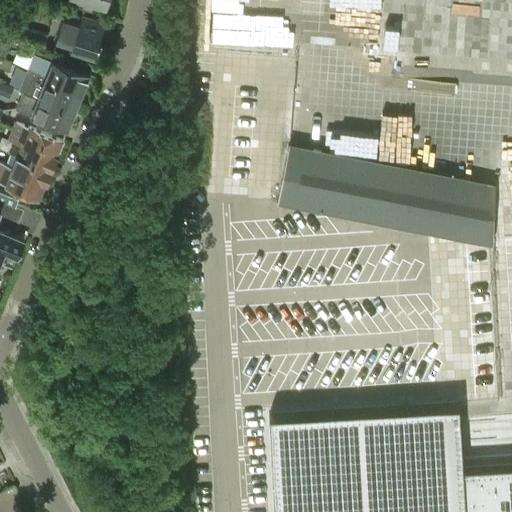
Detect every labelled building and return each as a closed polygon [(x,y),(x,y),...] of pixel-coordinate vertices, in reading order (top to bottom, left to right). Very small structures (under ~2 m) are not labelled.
[(78,0),(105,8),(107,0),(78,0)] [(204,0),(204,6),(220,7),(220,0),(257,0),(253,52),(286,54),(289,0),(295,0),(306,1),(305,0),(319,0),(316,54),(334,55),(338,0),(204,0)] [(511,0),(390,0),(387,61),(511,68),(511,0)] [(73,44),(72,48),(96,56),(107,21),(66,8),(57,39),(73,44)] [(48,33),(25,27),(21,40),(44,47),(48,33)] [(11,39),(0,34),(0,56),(5,58),(11,39)] [(47,78),(82,93),(90,74),(39,53),(19,46),(12,62),(27,68),(47,76),(47,78)] [(42,88),(39,95),(76,110),(82,93),(47,78),(47,76),(27,68),(22,80),(42,88)] [(0,82),(0,92),(9,96),(13,87),(0,82)] [(68,128),(76,110),(39,95),(39,96),(24,90),(17,107),(68,128)] [(24,143),(19,155),(52,169),(64,139),(31,125),(30,127),(17,121),(10,138),(24,143)] [(278,201),(491,243),(493,185),(307,148),(306,149),(289,146),(278,201)] [(52,169),(19,155),(10,152),(6,163),(0,160),(0,179),(8,183),(7,184),(41,197),(52,169)] [(0,198),(5,201),(17,206),(17,205),(20,198),(0,190),(0,198)] [(25,208),(17,205),(17,206),(5,201),(2,208),(0,213),(0,265),(2,260),(14,264),(18,254),(19,254),(26,236),(16,232),(25,208)] [(459,242),(457,303),(487,304),(489,243),(459,242)] [(431,243),(401,244),(403,306),(433,304),(431,243)] [(457,302),(458,279),(438,278),(437,301),(457,302)] [(267,415),(272,511),(511,511),(511,466),(460,470),(456,404),(267,415)]
